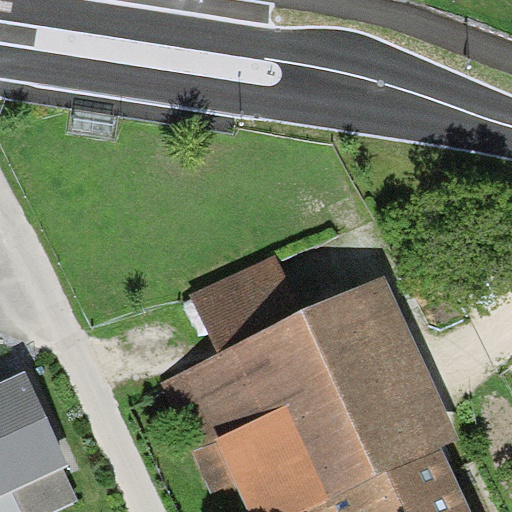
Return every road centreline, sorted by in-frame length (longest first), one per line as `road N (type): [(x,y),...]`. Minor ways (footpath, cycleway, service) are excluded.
road 1 (tertiary): [(0,33),(325,82),(511,126)]
road 2 (track): [(149,511),(73,345)]
